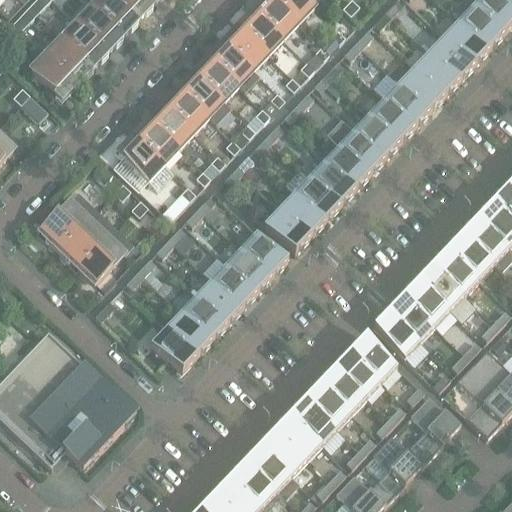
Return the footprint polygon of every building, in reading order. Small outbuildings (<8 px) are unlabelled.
[(52,4),(46,0),(40,0),(31,10),(39,17),(52,4)] [(137,26),(109,0),(103,0),(91,13),(122,42),(137,26)] [(152,10),(140,0),(109,0),(137,26),(152,10)] [(161,0),(140,0),(152,10),(161,0)] [(314,14),(298,0),(268,0),(268,1),(298,30),(314,14)] [(511,32),(511,17),(505,11),(493,0),(483,0),(472,12),(503,42),(511,32)] [(298,30),(268,1),(252,17),(283,46),(298,30)] [(350,22),(359,13),(351,5),(342,14),(350,22)] [(391,24),(403,11),(397,6),(397,5),(385,18),(391,24)] [(503,42),(472,12),(457,28),(488,57),(503,42)] [(122,42),(91,13),(77,28),(107,57),(122,42)] [(34,23),(26,15),(14,28),(22,36),(34,23)] [(283,46),(252,17),(238,33),(268,62),(283,46)] [(379,35),(391,24),(385,18),(373,30),(374,30),(379,35)] [(22,36),(14,28),(2,41),(10,49),(22,36)] [(107,57),(77,28),(62,44),(92,73),(107,57)] [(488,57),(457,28),(442,43),(473,73),(488,57)] [(268,62),(238,33),(223,48),(253,77),(268,62)] [(361,55),(373,42),(367,37),(367,36),(355,49),(361,55)] [(345,44),(337,37),(331,43),(339,50),(345,44)] [(473,73),(442,43),(427,59),(459,89),(473,73)] [(92,73),(62,44),(47,59),(77,88),(92,73)] [(253,77),(223,48),(208,64),(238,93),(253,77)] [(349,67),(361,55),(355,49),(343,62),(344,62),(349,67)] [(330,60),(322,53),(315,59),(323,67),(330,60)] [(77,88),(47,59),(31,76),(57,101),(55,102),(61,109),(70,100),(68,98),(77,88)] [(459,89),(427,59),(412,75),(444,104),(459,89)] [(238,93),(208,64),(193,80),(223,109),(238,93)] [(315,76),(307,68),(300,75),(308,83),(315,76)] [(331,87),(343,74),(337,68),(325,81),(331,87)] [(444,104),(412,75),(398,90),(429,120),(444,104)] [(223,109),(193,80),(178,95),(208,124),(223,109)] [(319,99),(331,87),(325,81),(313,93),(314,93),(319,99)] [(299,93),(291,85),(285,91),(293,98),(299,93)] [(429,120),(398,90),(383,106),(414,136),(429,120)] [(21,111),(30,102),(22,95),(13,104),(21,111)] [(208,124),(178,95),(163,111),(193,140),(208,124)] [(301,118),(313,105),(307,100),(307,99),(295,112),(301,118)] [(285,107),(277,100),(271,106),(279,114),(285,107)] [(414,136),(383,106),(368,122),(399,151),(414,136)] [(39,129),(48,119),(40,111),(31,121),(39,129)] [(193,140),(163,111),(148,127),(179,155),(193,140)] [(290,130),(301,118),(295,112),(283,124),(284,124),(290,130)] [(270,123),(262,115),(256,122),(264,130),(270,123)] [(399,151),(368,122),(353,137),(384,167),(399,151)] [(179,155),(148,127),(133,142),(164,171),(179,155)] [(255,139),(247,131),(241,138),(249,145),(255,139)] [(271,149),(283,137),(278,131),(265,143),(271,149)] [(384,167),(353,137),(338,153),(369,183),(384,167)] [(164,171),(133,142),(125,152),(123,150),(114,159),(121,165),(123,163),(148,188),(164,171)] [(0,169),(13,156),(0,143),(0,169)] [(260,161),(271,149),(265,143),(253,156),(254,156),(260,161)] [(233,162),(240,154),(232,147),(225,155),(233,162)] [(369,183),(338,153),(323,169),(354,198),(369,183)] [(225,170),(217,162),(211,169),(219,177),(225,170)] [(242,180),(254,168),(248,162),(236,175),(242,180)] [(354,198),(323,169),(308,184),(339,214),(354,198)] [(103,190),(112,181),(104,173),(95,182),(103,190)] [(230,193),(242,180),(236,175),(224,187),(230,193)] [(210,186),(202,178),(196,185),(204,192),(210,186)] [(339,214),(308,184),(293,200),(324,230),(339,214)] [(121,207),(130,198),(122,190),(113,199),(121,207)] [(195,201),(187,194),(181,200),(189,208),(195,201)] [(511,198),(507,194),(492,210),(511,228),(511,198)] [(324,230),(293,200),(278,215),(310,245),(324,230)] [(46,233),(42,239),(51,248),(48,251),(57,258),(87,227),(95,218),(77,201),(69,209),(46,233)] [(203,221),(215,208),(209,203),(209,202),(197,215),(203,221)] [(139,224),(148,214),(140,207),(131,216),(139,224)] [(511,251),(511,228),(492,210),(478,226),(509,255),(511,251)] [(170,228),(178,219),(174,215),(166,214),(162,219),(170,228)] [(191,233),(203,221),(197,215),(185,227),(185,228),(186,227),(191,233)] [(310,245),(278,215),(263,232),(294,261),(310,245)] [(87,227),(57,258),(65,268),(69,264),(71,266),(75,271),(77,272),(105,243),(113,235),(95,218),(87,227)] [(509,255),(478,226),(462,242),(494,271),(509,255)] [(173,252),(185,240),(179,234),(180,234),(179,234),(167,246),(173,252)] [(105,243),(77,272),(88,283),(92,287),(95,290),(123,261),(131,252),(113,235),(105,243)] [(287,269),(256,239),(240,256),(271,286),(287,269)] [(494,271),(462,242),(448,257),(479,287),(494,271)] [(162,264),(173,252),(167,246),(155,259),(156,259),(162,264)] [(271,286),(240,256),(225,272),(256,301),(271,286)] [(479,287),(448,257),(433,273),(464,303),(479,287)] [(144,284),(156,271),(150,265),(137,278),(144,284)] [(256,301),(225,272),(210,287),(241,317),(256,301)] [(464,303),(433,273),(418,289),(449,318),(464,303)] [(132,296),(144,284),(137,278),(126,290),(132,296)] [(241,317),(210,287),(195,303),(226,333),(241,317)] [(449,318),(418,289),(403,304),(434,334),(449,318)] [(226,333),(195,303),(180,319),(211,348),(226,333)] [(434,334),(403,304),(388,320),(419,349),(434,334)] [(101,328),(113,316),(107,310),(95,323),(101,328)] [(498,335),(510,322),(504,317),(492,329),(498,335)] [(211,348),(180,319),(165,334),(197,364),(211,348)] [(419,349),(388,320),(373,336),(404,366),(419,349)] [(486,347),(498,335),(492,329),(481,341),(486,347)] [(197,364),(165,334),(150,350),(181,380),(197,364)] [(133,422),(118,407),(47,340),(0,389),(0,427),(51,476),(52,475),(50,474),(65,459),(82,476),(133,422)] [(499,361),(508,352),(499,343),(490,352),(499,361)] [(396,373),(376,354),(365,344),(349,360),(381,390),(396,373)] [(468,367),(481,354),(481,353),(480,354),(474,348),(462,361),(468,367)] [(511,411),(511,379),(511,381),(486,357),(471,373),(511,411)] [(381,390),(349,360),(334,376),(366,406),(381,390)] [(457,379),(468,367),(462,361),(451,373),(457,378),(456,379),(457,379)] [(511,418),(511,411),(471,373),(456,388),(481,412),(467,426),(487,445),(511,418)] [(366,406),(334,376),(320,392),(351,421),(366,406)] [(438,398),(450,385),(444,380),(432,392),(438,398)] [(351,421),(320,392),(305,407),(336,437),(351,421)] [(412,412),(424,399),(418,393),(406,406),(412,411),(411,412),(412,412)] [(422,473),(460,434),(428,403),(410,423),(425,438),(406,458),(422,473)] [(336,437),(305,407),(290,423),(321,452),(336,437)] [(393,432),(405,419),(405,418),(405,419),(399,413),(387,426),(393,432)] [(321,452),(290,423),(275,438),(306,468),(321,452)] [(381,444),(393,432),(387,426),(375,438),(381,443),(381,444)] [(306,468),(275,438),(260,454),(291,484),(306,468)] [(383,511),(384,511),(421,474),(422,473),(406,458),(391,443),(372,462),(388,477),(369,497),(368,497),(383,511)] [(363,463),(376,450),(375,450),(369,444),(357,457),(363,463)] [(291,484),(260,454),(245,470),(276,500),(291,484)] [(351,475),(363,463),(357,457),(346,469),(351,475)] [(264,511),(276,500),(245,470),(230,486),(257,511),(264,511)] [(333,494),(346,481),(345,481),(339,476),(327,488),(333,494)] [(383,511),(368,497),(369,497),(353,482),(335,501),(345,511),(383,511)] [(257,511),(230,486),(215,501),(226,511),(257,511)] [(322,506),(333,494),(327,488),(316,500),(322,506)] [(226,511),(215,501),(204,511),(226,511)]
